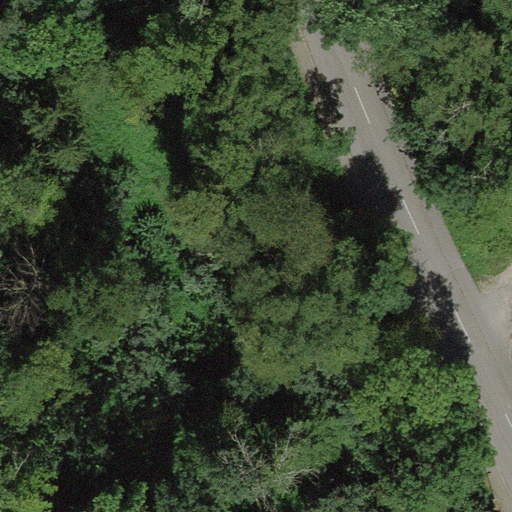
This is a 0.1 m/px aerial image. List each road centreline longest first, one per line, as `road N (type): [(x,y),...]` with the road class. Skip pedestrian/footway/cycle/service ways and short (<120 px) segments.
road 1 (unclassified): [(294,0),(511,437)]
road 2 (track): [(0,487),(144,511)]
